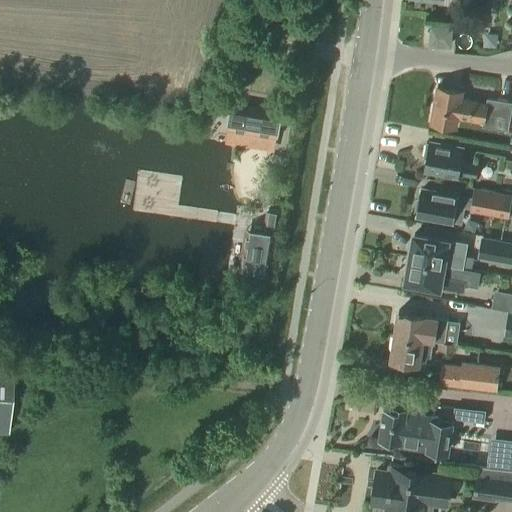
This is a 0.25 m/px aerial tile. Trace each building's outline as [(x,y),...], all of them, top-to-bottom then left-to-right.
[(431,26),(429,43),(450,45),(451,27),(431,26)] [(437,86),(430,122),(456,127),(457,117),(483,121),(482,126),(507,130),(511,104),(511,102),(487,98),(486,103),(461,98),(462,90),(437,86)] [(276,136),(281,112),(266,109),(234,103),(231,103),(231,106),(227,127),(276,136)] [(427,145),(424,157),(427,157),(425,169),(457,175),(457,174),(475,178),(478,165),(459,162),(462,149),(430,143),(429,145),(427,145)] [(287,192),(290,175),(280,174),(277,190),(287,192)] [(472,199),(470,211),(508,218),(511,196),(511,195),(475,188),(473,199),(472,199)] [(417,200),(415,212),(417,212),(417,215),(451,221),(454,208),(462,209),(464,197),(456,196),(456,195),(422,189),(420,201),(417,200)] [(246,225),(240,267),(273,272),(279,230),(246,225)] [(409,246),(407,258),(443,264),(447,240),(414,234),(412,245),(409,246)] [(511,239),(488,235),(485,252),(511,256),(511,239)] [(407,258),(405,269),(407,271),(405,282),(439,288),(439,287),(463,292),(465,281),(441,276),(443,264),(407,258)] [(447,319),(432,316),(398,311),(394,335),(433,340),(439,341),(444,342),(447,319)] [(394,335),(390,360),(425,365),(426,355),(430,356),(433,340),(394,335)] [(439,341),(438,347),(453,350),(454,344),(444,342),(439,341)] [(442,367),(440,382),(479,387),(481,372),(442,367)] [(0,369),(0,432),(7,433),(12,371),(0,369)] [(383,408),(378,438),(400,442),(400,446),(433,451),(438,417),(421,414),(421,410),(392,406),(391,410),(383,408)] [(454,407),(452,417),(475,420),(477,412),(484,413),(485,410),(454,407)] [(511,438),(493,437),(490,467),(511,468),(511,438)] [(371,486),(370,493),(373,495),(371,503),(386,505),(385,511),(422,511),(424,502),(419,501),(420,492),(440,495),(443,474),(400,467),(400,466),(392,465),(391,471),(377,469),(374,485),(371,486)] [(511,511),(511,479),(459,474),(455,511),(511,511)]
